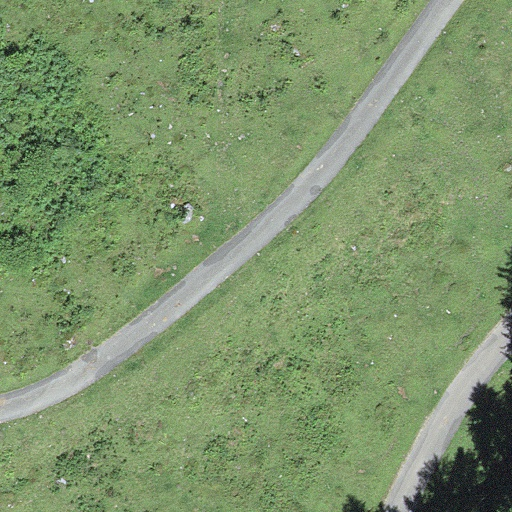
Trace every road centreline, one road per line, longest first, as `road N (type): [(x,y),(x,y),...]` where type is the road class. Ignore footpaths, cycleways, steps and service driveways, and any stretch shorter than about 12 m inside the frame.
road 1 (track): [(462,0),(333,175),(142,348),(0,411)]
road 2 (track): [(511,343),(447,416),(405,511)]
